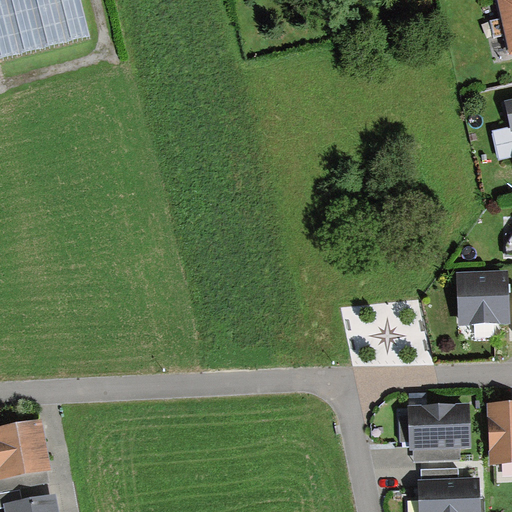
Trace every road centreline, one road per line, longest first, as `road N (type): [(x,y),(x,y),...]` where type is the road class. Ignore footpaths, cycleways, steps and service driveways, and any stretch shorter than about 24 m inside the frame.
road 1 (residential): [(0,392),(346,380)]
road 2 (residential): [(346,380),(511,371)]
road 3 (residential): [(369,511),(346,380)]
